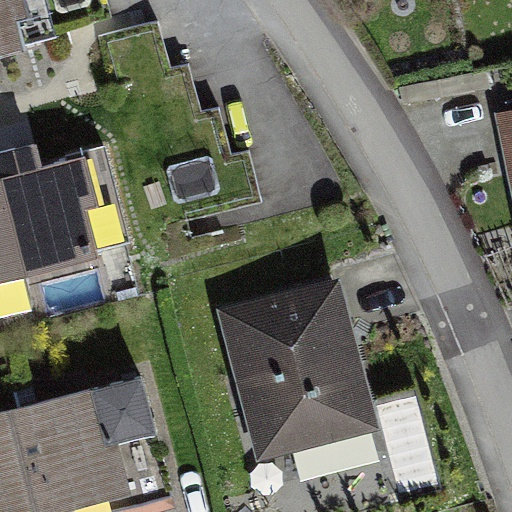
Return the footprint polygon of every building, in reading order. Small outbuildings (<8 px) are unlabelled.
[(49,0),(0,0),(0,50),(60,34),(49,0)] [(511,106),(494,110),(511,195),(511,106)] [(0,275),(126,240),(99,147),(10,173),(4,152),(0,153),(0,275)] [(340,272),(217,303),(256,457),(379,425),(340,272)] [(142,371),(0,406),(0,511),(56,511),(131,494),(118,441),(158,431),(142,371)]
